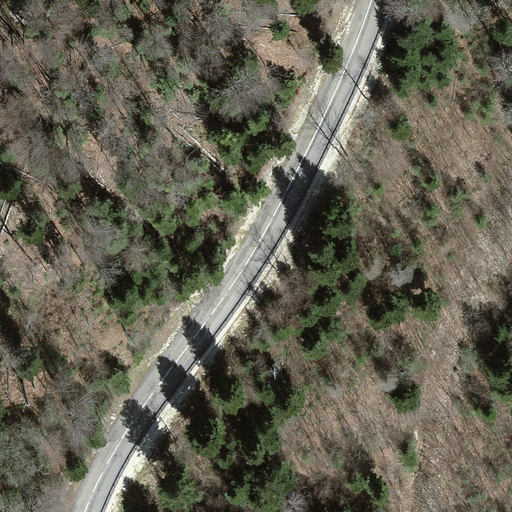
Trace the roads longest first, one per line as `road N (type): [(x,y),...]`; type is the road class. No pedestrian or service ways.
road 1 (secondary): [(84,511),(143,403),(248,260),(319,124),(370,0)]
road 2 (track): [(412,511),(431,413),(497,201)]
